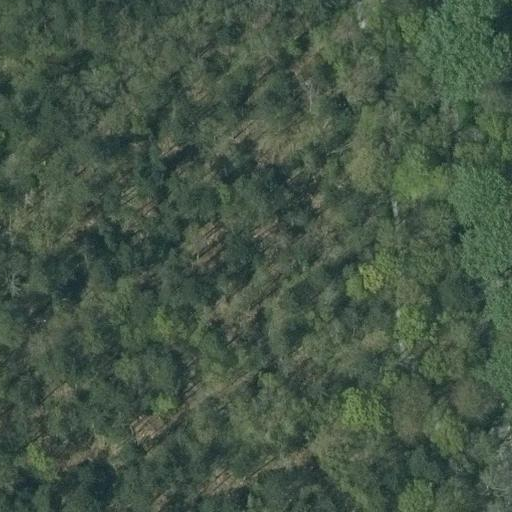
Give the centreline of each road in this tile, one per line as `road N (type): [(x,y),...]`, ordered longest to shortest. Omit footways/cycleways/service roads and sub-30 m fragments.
road 1 (track): [(503,441),(250,435),(133,327),(117,323),(0,360)]
road 2 (unclassified): [(511,494),(427,0)]
